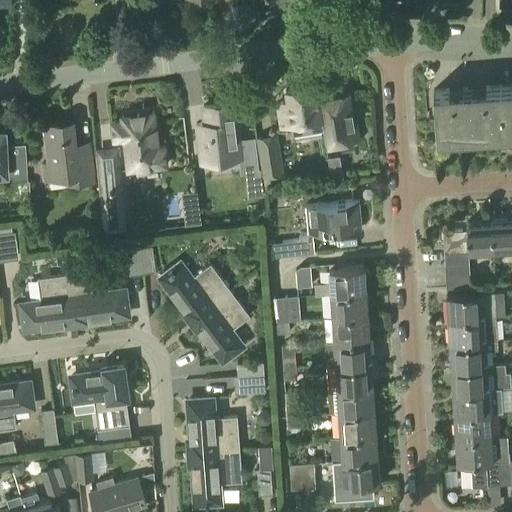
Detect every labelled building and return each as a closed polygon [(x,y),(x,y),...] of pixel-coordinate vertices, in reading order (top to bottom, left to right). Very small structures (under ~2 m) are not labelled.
[(511,84),(433,89),(436,137),(511,132),(511,84)] [(286,101),(276,102),(280,127),(291,125),(293,135),(323,130),(324,129),(319,102),(316,85),(285,90),(286,101)] [(332,100),(319,102),(324,129),(323,130),(325,142),(355,137),(348,93),(331,96),(332,100)] [(205,132),(197,133),(201,161),(240,156),(242,171),(258,169),(254,138),(238,140),(234,102),(202,106),(205,132)] [(154,116),(111,121),(113,139),(123,138),(125,152),(126,152),(128,169),(166,164),(164,146),(157,147),(154,116)] [(47,162),(41,163),(43,179),(66,176),(67,184),(92,181),(87,143),(74,145),(71,120),(42,123),(47,162)] [(3,130),(0,129),(0,181),(26,180),(24,153),(5,154),(3,130)] [(280,132),(258,136),(266,184),(272,183),(271,176),(287,174),(280,132)] [(124,147),(104,150),(108,170),(127,166),(124,147)] [(339,154),(327,156),(331,180),(343,178),(339,154)] [(121,169),(97,172),(102,215),(104,232),(128,229),(124,193),(121,169)] [(511,199),(511,188),(499,189),(500,200),(511,199)] [(300,239),(273,242),(275,256),(314,252),(312,232),(362,227),(359,199),(305,205),(308,231),(299,232),(300,239)] [(511,219),(491,220),(493,249),(511,247),(511,219)] [(467,229),(443,231),(444,252),(445,264),(469,263),(468,250),(493,249),(491,220),(466,222),(467,229)] [(0,231),(0,257),(16,256),(12,230),(0,231)] [(150,244),(138,246),(141,271),(154,270),(150,244)] [(138,246),(125,247),(129,273),(141,271),(138,246)] [(177,261),(160,274),(163,278),(161,279),(177,302),(181,307),(179,308),(185,315),(184,315),(187,319),(225,291),(205,265),(191,275),(182,263),(180,265),(177,261)] [(469,263),(445,264),(446,276),(470,274),(469,263)] [(330,281),(315,282),(316,293),(331,292),(366,289),(364,264),(329,267),(330,281)] [(102,272),(69,277),(76,324),(81,323),(80,323),(89,321),(89,319),(95,319),(95,318),(122,314),(122,312),(127,311),(124,290),(119,290),(119,288),(104,290),(102,272)] [(470,274),(446,276),(446,288),(471,286),(470,274)] [(25,304),(19,304),(22,325),(28,325),(28,327),(55,324),(62,323),(62,325),(71,324),(76,324),(69,277),(37,281),(39,299),(24,301),(25,304)] [(366,289),(331,292),(332,316),(368,313),(366,289)] [(492,290),(447,293),(448,318),(494,315),(492,290)] [(225,291),(187,319),(190,323),(191,323),(196,330),(197,329),(201,334),(218,356),(220,354),(223,358),(241,345),(237,341),(240,340),(231,328),(245,317),(225,291)] [(298,294),(286,295),(287,319),(289,320),(300,319),(298,294)] [(286,295),(274,296),(276,320),(287,319),(286,295)] [(368,313),(332,316),(334,340),(369,337),(368,313)] [(494,315),(448,318),(450,342),(496,339),(494,315)] [(287,319),(276,320),(276,332),(289,331),(289,320),(287,319)] [(369,337),(334,340),(336,364),(371,361),(369,337)] [(496,339),(450,342),(451,366),(487,364),(486,349),(496,348),(496,339)] [(295,349),(282,350),(283,368),(296,367),(295,349)] [(236,375),(233,375),(262,373),(262,360),(236,362),(236,375)] [(371,361),(336,364),(337,388),(373,385),(371,361)] [(74,375),(69,376),(72,397),(77,397),(77,399),(92,397),(96,428),(128,424),(124,395),(126,395),(122,363),(102,366),(102,369),(74,373),(74,375)] [(505,363),(487,364),(451,366),(453,390),(501,387),(510,386),(509,373),(505,373),(505,363)] [(296,367),(283,368),(284,379),(297,378),(296,367)] [(262,373),(233,375),(234,392),(264,390),(262,373)] [(0,427),(15,426),(12,408),(27,406),(27,404),(32,403),(29,382),(24,382),(23,380),(0,383),(0,427)] [(337,388),(327,388),(329,412),(339,412),(374,409),(373,385),(337,388)] [(501,387),(453,390),(454,414),(490,412),(503,411),(501,387)] [(188,437),(186,437),(186,446),(186,451),(233,447),(239,447),(237,414),(231,415),(213,416),(212,401),(210,401),(209,396),(188,398),(188,403),(186,403),(188,431),(187,431),(188,437)] [(298,403),(285,404),(286,416),(299,415),(298,403)] [(52,408),(39,409),(44,443),(57,441),(52,408)] [(374,409),(339,412),(340,435),(376,433),(374,409)] [(260,411),(257,415),(257,420),(261,423),(266,423),(269,419),(269,414),(265,411),(260,411)] [(490,412),(454,414),(456,438),(491,435),(490,412)] [(299,415),(286,416),(287,427),(300,426),(299,415)] [(376,433),(340,435),(342,460),(377,457),(376,433)] [(491,435),(456,438),(457,463),(471,462),(472,486),(487,485),(486,461),(498,460),(509,460),(507,435),(491,435)] [(233,447),(186,451),(187,456),(188,464),(190,464),(190,471),(191,471),(193,498),(195,498),(196,503),(217,502),(217,496),(219,496),(218,481),(236,480),(241,480),(239,447),(233,447)] [(94,451),(77,453),(79,481),(96,479),(94,451)] [(377,457),(342,460),(332,460),(335,499),(373,496),(373,482),(379,482),(377,457)] [(499,484),(498,460),(486,461),(487,485),(499,484)] [(509,460),(498,460),(499,484),(511,483),(510,460),(509,460)] [(24,461),(12,465),(16,476),(22,474),(26,467),(24,461)] [(314,461),(302,462),(303,487),(315,487),(314,461)] [(66,462),(53,465),(58,483),(71,479),(66,462)] [(302,462),(289,463),(291,488),(303,487),(302,462)] [(53,465),(40,470),(47,494),(61,490),(58,483),(53,465)] [(269,467),(256,467),(258,493),(271,493),(269,467)] [(154,471),(141,475),(145,488),(155,485),(154,471)] [(98,487),(89,490),(95,511),(115,511),(146,503),(137,475),(113,482),(112,477),(96,481),(98,487)] [(10,510),(3,511),(25,511),(24,506),(20,493),(6,498),(10,510)] [(37,493),(21,498),(24,506),(25,511),(53,511),(49,498),(39,501),(37,493)]
